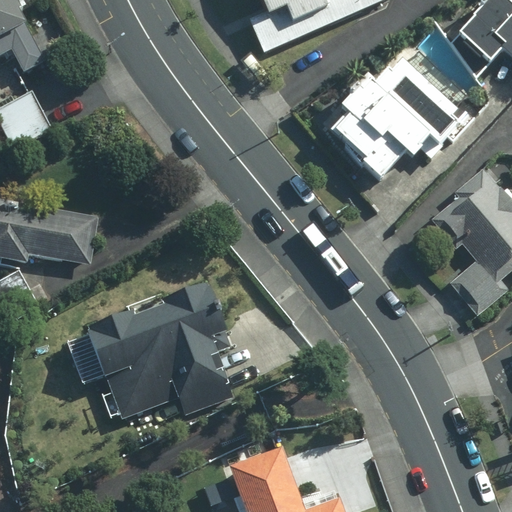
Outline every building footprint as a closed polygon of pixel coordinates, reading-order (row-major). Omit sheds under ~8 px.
[(29,74),(50,63),(19,0),(0,0),(0,58),(17,50),(29,74)] [(250,19),(266,55),(394,0),(266,0),(270,10),(250,19)] [(511,0),(494,0),(464,32),(496,62),(508,49),(511,52),(511,0)] [(454,103),(407,60),(398,70),(388,60),(348,104),(358,113),(342,130),(390,173),(430,129),(445,143),(464,123),(449,110),(454,103)] [(55,132),(33,94),(0,114),(0,116),(21,152),(55,132)] [(451,282),(479,314),(511,285),(511,196),(492,173),(437,221),(473,263),(451,282)] [(0,258),(31,264),(33,255),(95,266),(103,221),(0,202),(0,258)] [(0,332),(43,308),(18,266),(0,276),(0,332)] [(144,285),(135,269),(68,307),(76,322),(144,285)] [(224,339),(234,336),(215,280),(92,322),(127,424),(240,386),(224,339)] [(237,470),(251,511),(352,511),(348,500),(314,511),(308,511),(287,452),(237,470)]
